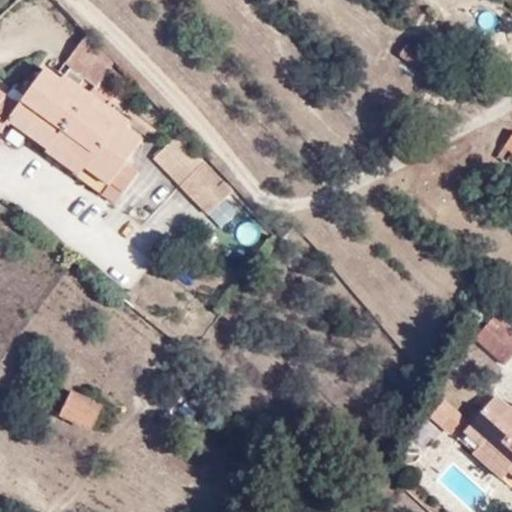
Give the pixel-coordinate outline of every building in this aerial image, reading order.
[(397,47),(468,93),(480,75),(410,29),(397,47)] [(67,60),(98,81),(114,58),(88,31),(67,60)] [(43,64),(19,101),(0,88),(0,137),(10,123),(26,134),(32,124),(53,139),(68,150),(58,163),(76,175),(85,163),(112,181),(143,137),(125,123),(129,117),(92,91),(85,101),(57,83),(61,77),(43,64)] [(85,101),(92,91),(65,73),(61,77),(57,83),(85,101)] [(32,124),(26,134),(46,147),(53,139),(32,124)] [(179,178),(205,154),(180,128),(154,152),(179,178)] [(511,132),(501,152),(511,158),(511,132)] [(53,139),(46,147),(42,152),(58,163),(68,150),(53,139)] [(205,154),(179,178),(195,194),(221,171),(205,154)] [(85,163),(76,175),(103,193),(112,181),(85,163)] [(221,171),(195,194),(209,209),(234,185),(221,171)] [(474,332),(504,358),(511,348),(511,325),(494,309),(474,332)] [(54,414),(88,428),(99,404),(44,377),(34,396),(57,407),(54,414)] [(509,451),(504,456),(511,463),(511,392),(508,397),(493,384),(465,416),(480,430),(483,427),(509,451)] [(428,400),(447,420),(460,409),(442,388),(428,400)] [(483,427),(480,430),(472,440),(497,463),(504,456),(509,451),(483,427)]
